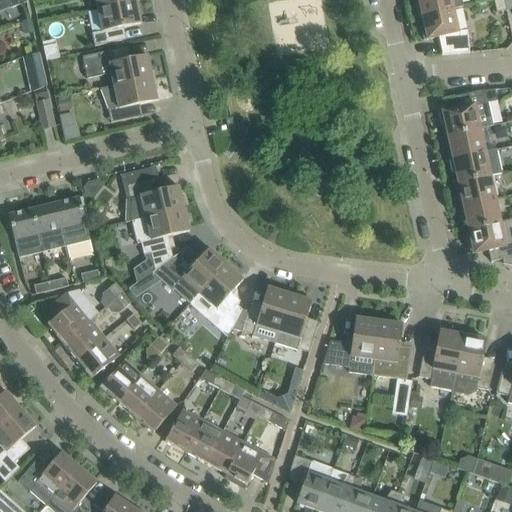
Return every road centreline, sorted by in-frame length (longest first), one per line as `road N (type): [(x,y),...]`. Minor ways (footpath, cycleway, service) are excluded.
road 1 (residential): [(446,287),(301,269),(257,254),(219,216),(195,130)]
road 2 (residential): [(0,316),(85,427),(147,475),(215,511)]
road 3 (residential): [(446,287),(401,75)]
road 4 (residential): [(0,177),(195,130)]
road 5 (residential): [(195,130),(167,0)]
